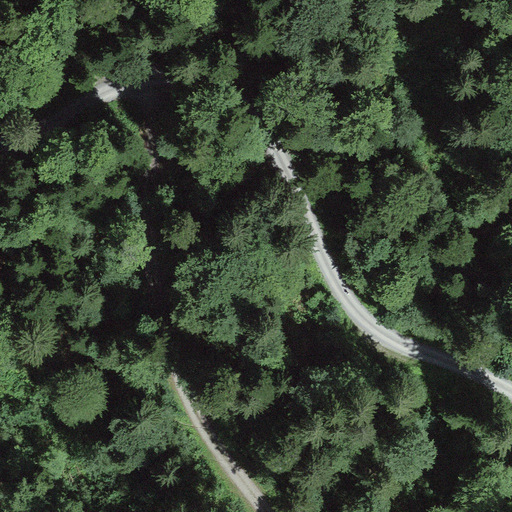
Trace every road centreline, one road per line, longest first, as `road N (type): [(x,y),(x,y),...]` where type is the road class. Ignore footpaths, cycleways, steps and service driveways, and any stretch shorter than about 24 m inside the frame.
road 1 (track): [(0,142),(40,136),(134,83),(199,84),(253,115),(339,267),(396,328),(511,395)]
road 2 (track): [(157,84),(149,231),(183,382),(228,476),(255,511)]
